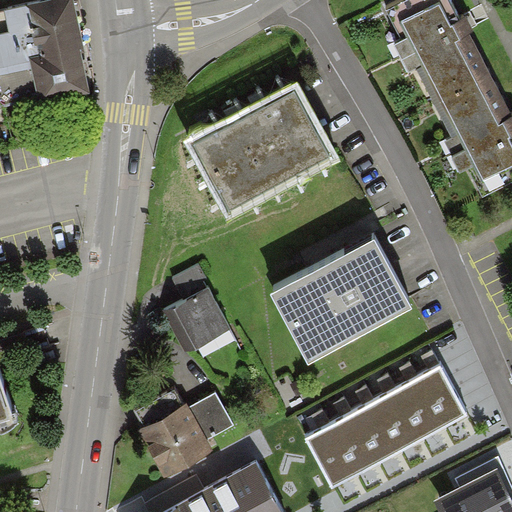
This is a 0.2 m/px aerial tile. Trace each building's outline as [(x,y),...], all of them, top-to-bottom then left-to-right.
[(85,43),(75,0),(15,0),(4,2),(9,26),(0,27),(0,104),(90,85),(81,44),(85,43)] [(417,59),(435,96),(493,67),(470,22),(474,21),(466,5),(459,9),(454,0),(417,0),(400,9),(408,25),(393,32),(409,63),(417,59)] [(493,67),(435,96),(451,129),(443,134),(457,163),(466,158),(481,188),(511,172),(511,104),(511,105),(493,67)] [(295,73),(193,129),(229,195),(331,139),(295,73)] [(374,228),(270,284),(307,353),(412,297),(374,228)] [(162,306),(184,348),(230,325),(199,264),(172,278),(181,296),(162,306)] [(439,355),(412,369),(439,421),(467,406),(439,355)] [(0,423),(15,419),(18,415),(15,404),(13,404),(0,368),(0,423)] [(388,382),(416,434),(439,421),(412,369),(388,382)] [(183,397),(174,381),(135,403),(143,418),(136,422),(164,470),(214,442),(208,433),(190,400),(187,395),(183,397)] [(395,446),(416,434),(388,382),(367,393),(395,446)] [(216,386),(190,400),(208,433),(235,419),(216,386)] [(373,457),(395,446),(367,393),(345,405),(373,457)] [(352,468),(373,457),(345,405),(324,416),(352,468)] [(333,478),(352,468),(324,416),(305,426),(333,478)] [(511,511),(511,481),(497,453),(432,487),(444,511),(511,511)] [(287,511),(256,454),(148,511),(287,511)]
